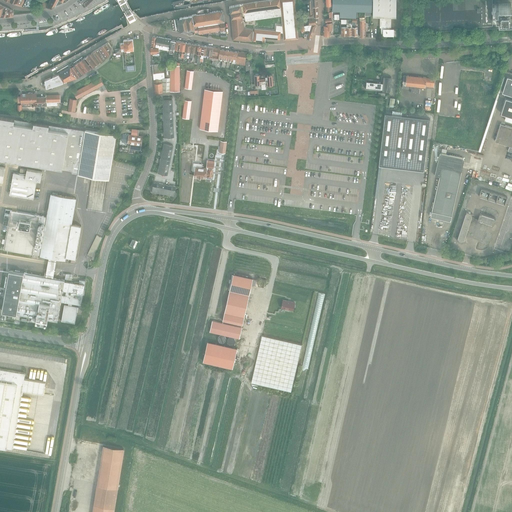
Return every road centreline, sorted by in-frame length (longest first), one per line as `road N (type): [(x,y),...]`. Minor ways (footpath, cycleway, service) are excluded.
road 1 (tertiary): [(54,511),(88,344)]
road 2 (residential): [(137,189),(152,142),(148,29)]
road 3 (unknown): [(229,229),(227,241),(271,259),(243,353)]
road 4 (tertiary): [(373,248),(230,217)]
road 5 (tertiary): [(229,229),(370,261)]
road 6 (tertiary): [(88,344),(105,251),(136,212)]
road 7 (tertiary): [(370,261),(511,289)]
road 8 (unknown): [(89,228),(78,182),(53,181),(39,207),(0,203)]
road 9 (tertiary): [(511,275),(373,248)]
road 10 (unknown): [(0,356),(55,371),(49,444)]
